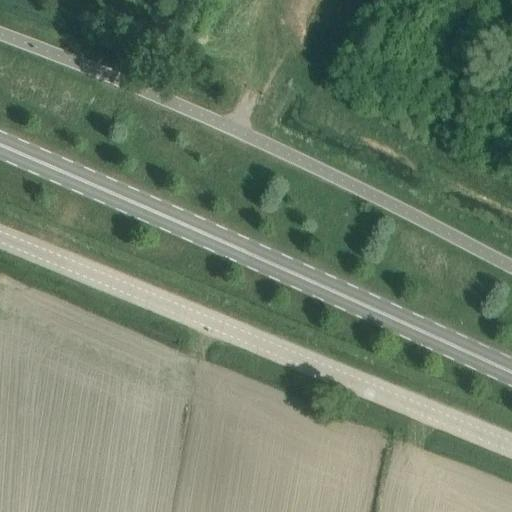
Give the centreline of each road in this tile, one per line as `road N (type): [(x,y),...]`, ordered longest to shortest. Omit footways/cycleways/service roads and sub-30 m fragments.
road 1 (secondary): [(511,377),(0,150)]
road 2 (unclassified): [(511,451),(0,236)]
